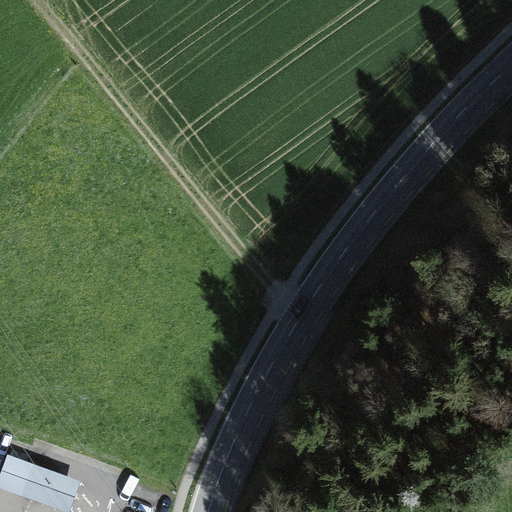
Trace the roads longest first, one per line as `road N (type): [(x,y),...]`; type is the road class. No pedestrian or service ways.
road 1 (primary): [(211,511),(304,315),(435,148),(511,69)]
road 2 (track): [(35,0),(223,230),(304,315)]
